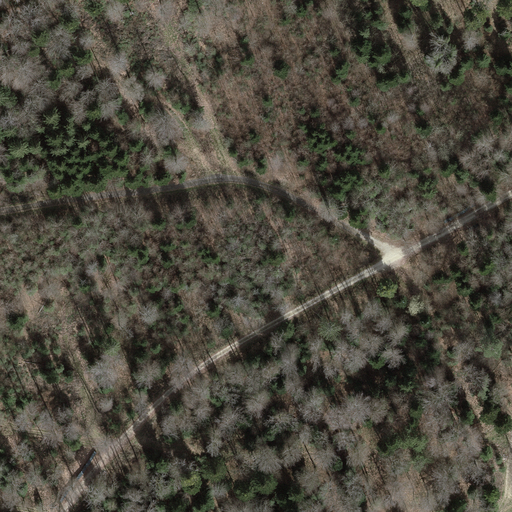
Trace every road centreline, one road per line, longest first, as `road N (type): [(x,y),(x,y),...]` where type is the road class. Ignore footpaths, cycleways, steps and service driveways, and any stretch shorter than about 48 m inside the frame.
road 1 (track): [(65,511),(153,404),(215,354),(395,260)]
road 2 (track): [(395,260),(326,212),(247,177),(0,211)]
road 3 (track): [(511,194),(395,260)]
